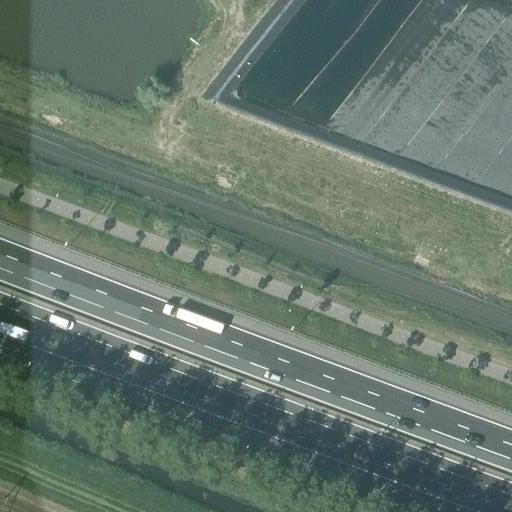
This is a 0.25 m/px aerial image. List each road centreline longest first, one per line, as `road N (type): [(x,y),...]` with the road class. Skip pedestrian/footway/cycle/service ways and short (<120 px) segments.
road 1 (motorway): [(511,445),(0,254)]
road 2 (motorway): [(0,319),(511,510)]
